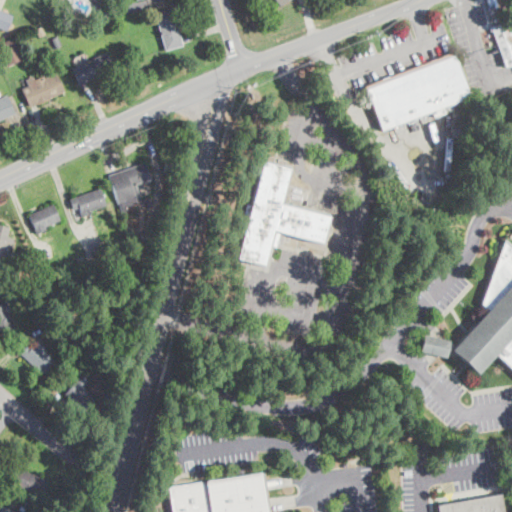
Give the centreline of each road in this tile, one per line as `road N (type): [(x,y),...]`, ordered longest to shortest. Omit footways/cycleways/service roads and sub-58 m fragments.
road 1 (residential): [(107,511),(220,78)]
road 2 (tertiary): [(220,78),(0,176)]
road 3 (tertiary): [(421,0),(220,78)]
